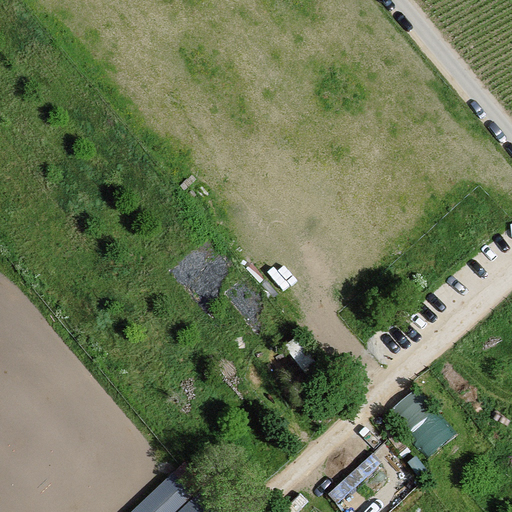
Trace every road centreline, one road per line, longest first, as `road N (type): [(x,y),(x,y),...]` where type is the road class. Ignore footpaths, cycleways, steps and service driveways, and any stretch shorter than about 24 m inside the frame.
road 1 (track): [(253,511),(511,276)]
road 2 (unclassified): [(398,0),(511,135)]
